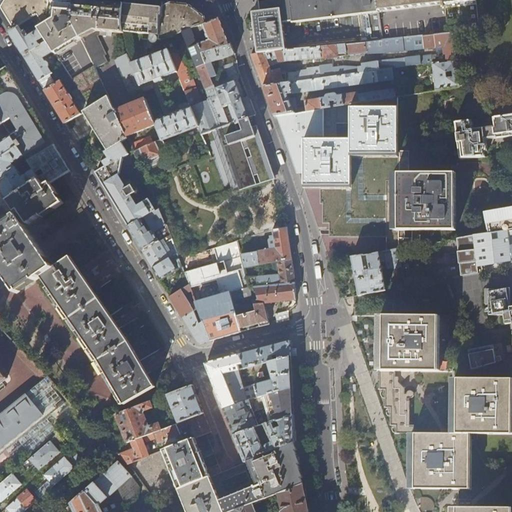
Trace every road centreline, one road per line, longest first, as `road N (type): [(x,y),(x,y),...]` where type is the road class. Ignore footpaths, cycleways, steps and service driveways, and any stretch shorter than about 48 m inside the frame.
road 1 (residential): [(0,35),(181,342)]
road 2 (residential): [(316,323),(302,221),(225,0)]
road 3 (residential): [(333,511),(316,323)]
road 4 (residential): [(191,351),(316,323)]
